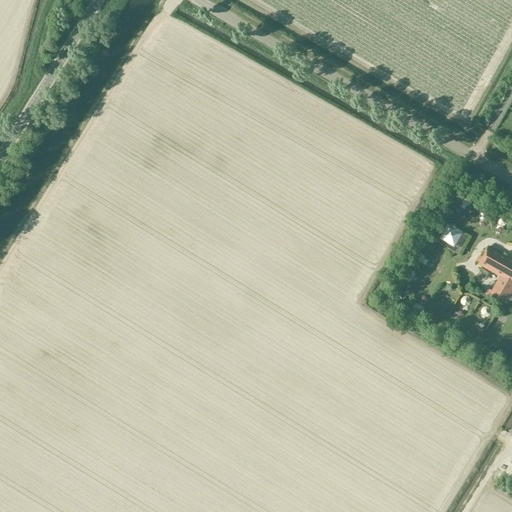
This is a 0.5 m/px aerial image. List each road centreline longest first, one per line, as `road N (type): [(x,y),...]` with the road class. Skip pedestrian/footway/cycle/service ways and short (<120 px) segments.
road 1 (unclassified): [(511,179),(195,0)]
road 2 (unclassified): [(0,158),(98,0)]
